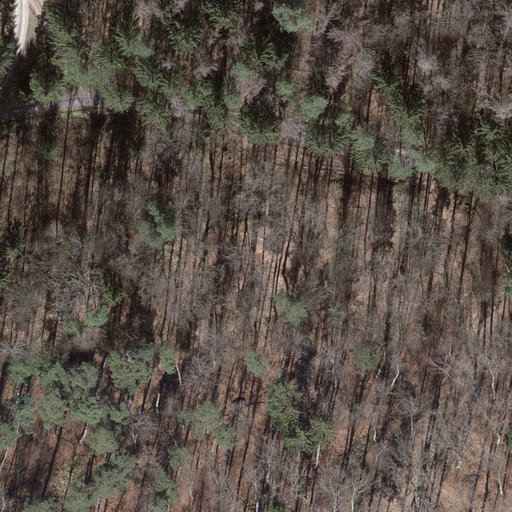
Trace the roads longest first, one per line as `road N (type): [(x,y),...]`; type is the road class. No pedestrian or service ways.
road 1 (track): [(0,112),(44,100),(137,97),(511,180)]
road 2 (track): [(137,97),(59,62),(21,0)]
